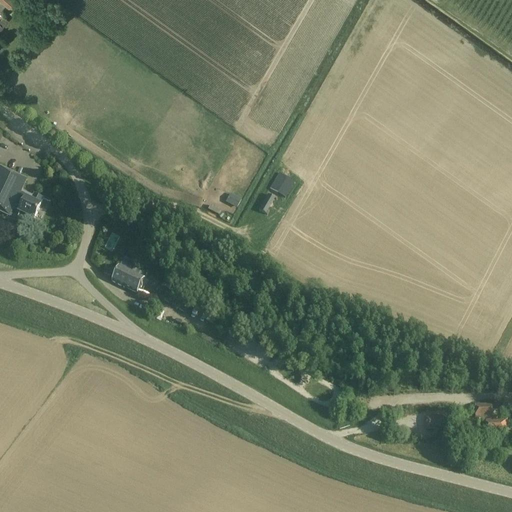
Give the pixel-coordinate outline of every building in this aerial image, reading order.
[(19,0),(18,0),(0,0),(0,1),(10,11),(19,0)] [(51,11),(50,4),(42,5),(43,12),(51,11)] [(0,32),(9,21),(4,16),(0,20),(0,32)] [(13,209),(20,193),(27,180),(0,167),(0,211),(9,216),(13,209)] [(270,189),(287,198),(296,182),(279,173),(270,189)] [(32,199),(20,193),(13,209),(19,212),(19,213),(34,220),(41,206),(40,205),(43,199),(34,195),(32,199)] [(231,194),(227,202),(239,208),(243,199),(231,194)] [(270,214),(275,198),(266,195),(260,211),(270,214)] [(145,280),(119,267),(112,283),(137,295),(139,290),(143,292),(145,287),(142,285),(145,280)] [(105,269),(103,275),(111,277),(113,271),(105,269)] [(191,303),(169,290),(162,300),(184,314),(191,303)] [(492,406),(475,406),(474,419),(487,419),(487,420),(486,420),(486,431),(486,435),(503,435),(503,427),(506,427),(506,420),(490,420),(492,420),(492,406)] [(426,431),(446,431),(446,417),(426,418),(426,431)]
